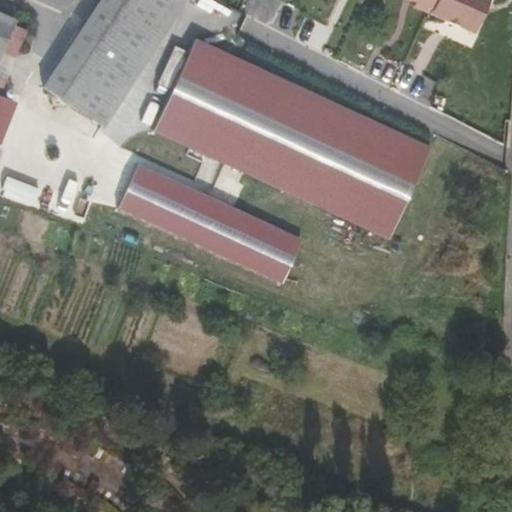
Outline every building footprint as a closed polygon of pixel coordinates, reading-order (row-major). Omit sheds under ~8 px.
[(4,0),(2,0),(0,4),(0,15),(28,28),(35,13),(4,0)] [(116,0),(59,93),(62,95),(121,0),(116,0)] [(110,124),(186,0),(121,0),(62,95),(100,118),(110,124)] [(415,6),(430,12),(435,0),(414,0),(417,1),(415,6)] [(473,31),(486,0),(435,0),(430,12),(473,31)] [(0,93),(28,28),(0,15),(0,93)] [(156,130),(392,237),(434,145),(197,38),(156,130)] [(4,95),(19,102),(25,87),(10,80),(4,95)] [(0,95),(0,137),(14,101),(0,95)] [(110,124),(100,118),(92,131),(102,137),(110,124)] [(305,243),(140,167),(120,211),(284,287),(305,243)]
